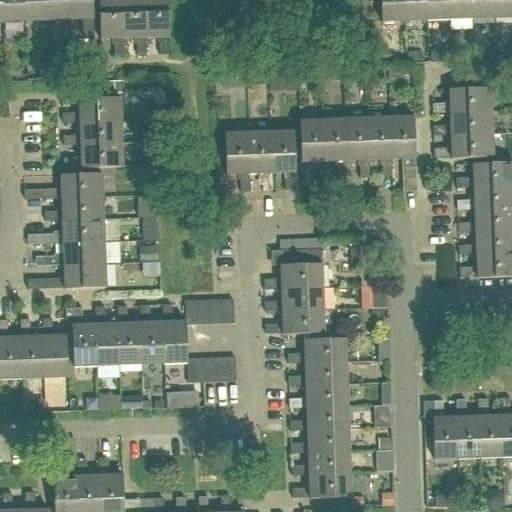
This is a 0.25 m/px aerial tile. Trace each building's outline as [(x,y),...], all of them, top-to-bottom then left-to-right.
[(25,23),(24,0),(1,0),(2,24),(25,23)] [(47,22),(46,0),(24,0),(25,23),(47,22)] [(70,22),(68,0),(46,0),(47,22),(70,22)] [(68,0),(70,22),(81,21),(82,38),(93,37),(92,0),(68,0)] [(123,41),(121,0),(98,0),(100,42),(113,41),(114,58),(124,58),(123,41)] [(145,40),(146,40),(144,0),(121,0),(123,41),(135,40),(136,57),(146,57),(145,40)] [(144,0),(146,40),(158,39),(159,56),(168,56),(168,39),(169,39),(167,0),(144,0)] [(404,23),(403,0),(379,0),(381,24),(404,23)] [(403,0),(404,23),(426,22),(425,0),(403,0)] [(449,21),(448,0),(425,0),(426,22),(449,21)] [(471,21),(470,0),(448,0),(449,21),(471,21)] [(493,20),(492,0),(470,0),(471,21),(493,20)] [(511,19),(511,0),(492,0),(493,20),(511,19)] [(418,48),(419,72),(439,71),(438,47),(418,48)] [(37,81),(49,81),(49,64),(36,64),(37,81)] [(320,69),(321,81),(332,80),(332,82),(343,81),(343,68),(320,69)] [(298,82),(321,81),(320,69),(298,70),(298,82)] [(267,70),(246,71),(247,86),(268,85),(267,70)] [(247,88),(247,86),(246,71),(221,73),(222,89),(247,88)] [(449,114),(491,113),(490,89),(467,90),(448,91),(449,105),(431,105),(432,115),(449,114)] [(79,124),(121,122),(120,99),(78,100),(79,114),(62,115),(62,124),(79,123),(79,124)] [(432,137),(450,137),(492,135),(491,113),(449,114),(449,127),(432,128),(432,137)] [(390,119),(391,161),(401,161),(402,193),(416,193),(413,119),(413,118),(390,119)] [(391,161),(390,119),(367,120),(369,162),(382,161),(382,178),(391,178),(391,161)] [(369,162),(367,120),(345,121),(347,162),(359,162),(360,179),(369,179),(369,162)] [(324,163),(323,121),(299,122),(301,164),(314,163),(315,180),(324,180),(324,163)] [(346,162),(347,162),(345,121),(323,121),(324,163),(337,163),(337,180),(347,179),(346,162)] [(80,146),(122,145),(121,122),(79,124),(80,136),(63,137),(63,146),(80,146)] [(270,133),(272,175),(284,174),(285,191),(294,191),(293,174),(295,174),(294,132),(270,133)] [(271,175),(272,175),(270,133),(248,134),(249,176),(262,175),(262,192),(272,192),(271,175)] [(249,176),(248,134),(224,135),(226,176),(239,176),(240,193),(250,193),(249,176)] [(492,135),(450,137),(450,150),(433,150),(433,160),(450,159),(450,160),(455,160),(459,160),(493,159),(492,135)] [(122,145),(80,146),(80,159),(63,159),(64,169),(81,168),(81,170),(123,168),(122,145)] [(472,189),(511,187),(511,163),(472,165),(472,179),(456,180),(456,189),(472,189)] [(60,200),(103,199),(102,175),(60,177),(61,190),(43,191),(44,200),(60,199),(60,200)] [(473,211),(511,209),(511,187),(472,189),(473,201),(456,202),(457,211),(473,211)] [(61,222),(103,221),(103,199),(60,200),(61,213),(44,213),(45,223),(61,222)] [(474,234),(511,232),(511,209),(473,211),(473,224),(457,224),(458,234),(474,233),(474,234)] [(62,245),(104,244),(103,221),(61,222),(62,235),(45,236),(46,245),(62,245)] [(475,256),(511,254),(511,232),(474,234),(474,246),(458,246),(458,256),(475,256)] [(104,244),(62,245),(63,258),(36,258),(36,268),(63,267),(105,266),(104,244)] [(264,290),(280,290),(322,289),(321,251),(292,252),(293,266),(280,267),(280,280),(263,280),(264,290)] [(511,254),(475,256),(475,268),(459,269),(459,278),(475,278),(475,280),(511,278),(511,254)] [(105,266),(63,267),(63,280),(47,280),(37,281),(37,290),(48,290),(64,289),(64,291),(94,290),(106,289),(105,266)] [(281,312),(323,311),(322,289),(280,290),(281,302),(264,302),(264,312),(281,312)] [(198,326),(210,325),(209,301),(197,302),(198,326)] [(210,325),(222,325),(221,301),(209,301),(210,325)] [(221,301),(222,325),(234,325),(233,301),(221,301)] [(186,326),(198,326),(197,302),(185,302),(186,322),(186,326)] [(186,326),(186,322),(172,322),(171,305),(162,306),(162,323),(164,365),(187,364),(187,360),(186,326)] [(164,365),(162,323),(149,323),(149,306),(139,307),(140,324),(141,366),(164,365)] [(141,366),(140,324),(127,324),(126,307),(117,307),(118,324),(117,324),(119,367),(141,366)] [(119,367),(117,324),(105,325),(104,308),(95,308),(96,325),(95,325),(97,368),(119,367)] [(65,309),(65,319),(66,336),(72,336),(73,368),(97,368),(95,325),(83,326),(82,309),(65,309)] [(323,311),(281,312),(282,324),(265,325),(265,335),(282,334),(282,336),(324,334),(323,311)] [(68,379),(66,336),(52,337),(52,320),(42,320),(42,329),(43,337),(42,337),(44,379),(68,379)] [(0,380),(22,380),(20,338),(7,338),(7,321),(0,321),(0,380)] [(43,337),(42,329),(30,329),(29,321),(20,321),(20,338),(22,380),(44,379),(42,337),(43,337)] [(305,364),(346,363),(345,339),(303,341),(304,354),(287,355),(287,364),(304,364),(305,364)] [(224,359),(224,383),(237,382),(236,358),(224,359)] [(200,383),(212,383),(212,359),(199,360),(200,383)] [(212,383),(224,383),(224,359),(212,359),(212,383)] [(188,384),(200,383),(199,360),(187,360),(187,364),(188,384)] [(305,387),(347,385),(346,363),(305,364),(305,376),(288,377),(288,387),(305,386),(305,387)] [(306,409),(348,408),(347,385),(305,387),(306,399),(289,400),(289,409),(306,409)] [(197,394),(185,394),(185,410),(197,409),(197,394)] [(511,458),(511,416),(510,417),(510,400),(500,400),(501,417),(500,417),(502,459),(511,458)] [(479,460),(478,418),(466,418),(465,401),(456,402),(456,418),(457,461),(479,460)] [(502,459),(500,417),(488,417),(487,401),(478,401),(478,418),(479,460),(502,459)] [(457,461),(456,418),(443,419),(443,402),(433,403),(433,419),(432,419),(434,462),(457,461)] [(307,431),(349,430),(348,408),(306,409),(306,421),(289,422),(290,431),(307,431)] [(308,454),(349,452),(349,430),(307,431),(307,444),(290,444),(290,454),(308,453),(308,454)] [(308,476),(350,475),(349,452),(308,454),(308,466),(291,467),(291,476),(308,476)] [(99,459),(99,476),(100,511),(124,511),(124,500),(123,475),(109,476),(109,458),(99,459)] [(100,511),(99,476),(87,476),(86,459),(77,460),(77,477),(78,511),(100,511)] [(78,511),(77,477),(64,477),(64,460),(54,461),(55,477),(53,477),(54,511),(78,511)] [(350,475),(308,476),(309,488),(292,489),(292,498),(309,498),(309,499),(351,498),(350,475)] [(438,504),(469,502),(468,483),(437,485),(438,504)] [(483,506),(487,510),(489,511),(497,511),(498,509),(502,505),(501,497),(495,492),(488,493),(483,499),(483,506)] [(25,511),(13,511),(12,494),(2,495),(3,511),(2,511),(25,511)] [(25,494),(26,511),(25,511),(48,511),(48,510),(35,510),(35,494),(25,494)] [(208,511),(208,497),(198,498),(198,511),(208,511)] [(230,511),(230,497),(221,497),(221,511),(230,511)] [(186,511),(186,498),(176,499),(176,511),(186,511)] [(163,511),(163,499),(154,499),(153,511),(163,511)] [(140,511),(140,500),(131,500),(131,501),(131,511),(140,511)]
